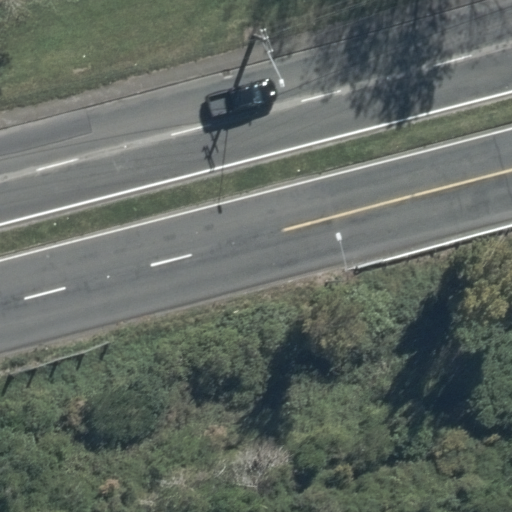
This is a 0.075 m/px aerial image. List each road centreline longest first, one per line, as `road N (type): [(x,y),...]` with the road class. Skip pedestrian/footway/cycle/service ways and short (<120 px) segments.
road 1 (secondary): [(511,165),(0,306)]
road 2 (secondary): [(0,189),(511,49)]
